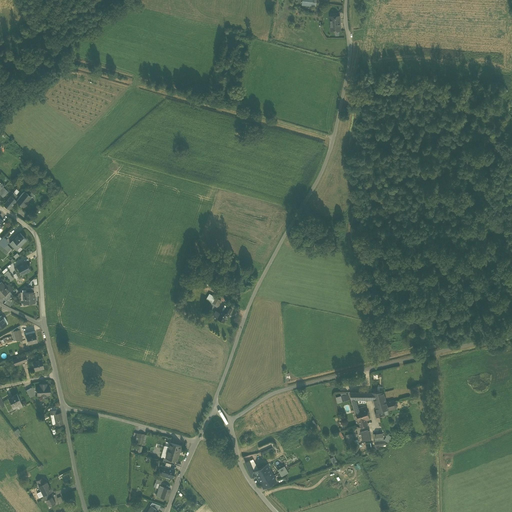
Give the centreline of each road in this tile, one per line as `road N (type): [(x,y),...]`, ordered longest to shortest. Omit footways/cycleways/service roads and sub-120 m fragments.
road 1 (residential): [(214,403),(253,293),(326,162),(350,57),(346,0)]
road 2 (residential): [(229,421),(271,392),(511,333)]
road 3 (residential): [(0,207),(37,239),(43,326)]
road 4 (residential): [(64,408),(195,442)]
